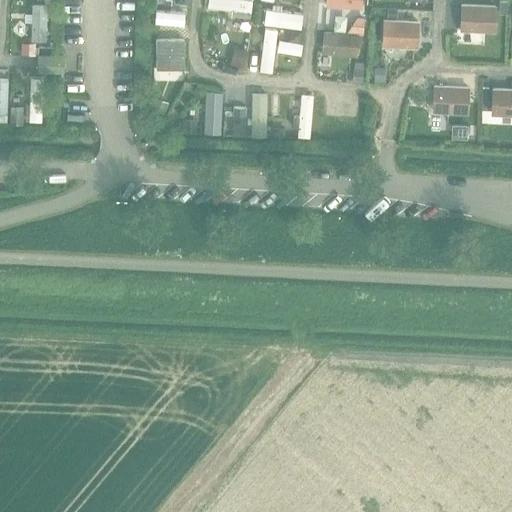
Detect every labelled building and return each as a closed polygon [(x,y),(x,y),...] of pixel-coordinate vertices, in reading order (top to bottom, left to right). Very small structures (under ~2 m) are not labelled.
[(51,28),(51,0),(36,0),(35,27),(51,28)] [(158,0),(158,12),(189,13),(189,0),(158,0)] [(419,0),(419,6),(434,9),(434,0),(419,0)] [(495,7),(461,5),(460,20),(469,20),(469,30),(494,31),(495,7)] [(265,58),(278,59),(282,16),(268,15),(265,58)] [(356,17),(347,31),(362,32),(363,18),(356,17)] [(419,21),(383,19),(382,46),(417,48),(419,21)] [(289,28),(287,41),(299,42),(301,30),(289,28)] [(357,35),(323,33),(322,45),(332,46),(331,53),(356,55),(357,35)] [(502,46),(502,35),(493,34),(492,45),(502,46)] [(21,43),(20,54),(34,55),(34,43),(21,43)] [(177,45),(150,44),(152,81),(181,79),(177,45)] [(235,49),(230,63),(240,67),(245,52),(235,49)] [(62,56),(37,56),(37,74),(44,74),(61,74),(62,56)] [(0,106),(9,107),(11,68),(0,67),(0,106)] [(384,81),(384,68),(375,68),(374,81),(384,81)] [(361,84),(363,70),(353,69),(351,82),(361,84)] [(222,97),(224,79),(213,78),(211,96),(222,97)] [(467,88),(433,86),(433,101),(442,102),(442,111),(466,113),(467,88)] [(500,114),(511,114),(511,89),(492,89),(491,104),(501,104),(500,114)] [(153,98),(149,109),(163,114),(167,103),(153,98)] [(10,106),(9,124),(21,125),(22,107),(10,106)] [(233,107),(233,115),(245,115),(245,107),(233,107)] [(185,119),(185,133),(195,134),(196,120),(185,119)] [(452,126),(451,139),(463,140),(465,140),(465,126),(452,126)] [(271,128),(271,137),(279,138),(279,128),(271,128)]
